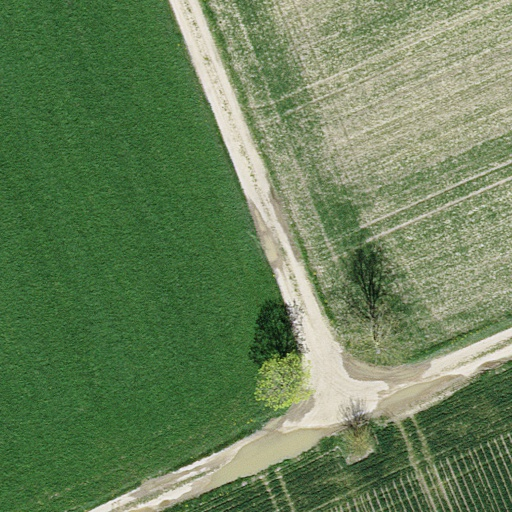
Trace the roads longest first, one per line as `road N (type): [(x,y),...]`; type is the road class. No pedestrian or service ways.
road 1 (track): [(511,324),(81,511)]
road 2 (track): [(329,403),(172,0)]
